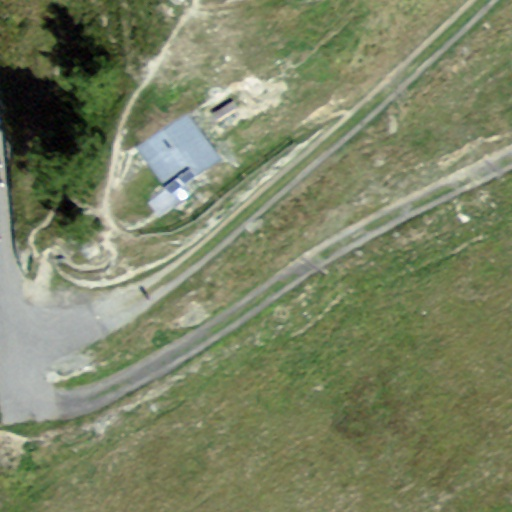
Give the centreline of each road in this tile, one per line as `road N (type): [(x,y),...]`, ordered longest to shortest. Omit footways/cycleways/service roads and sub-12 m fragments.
road 1 (track): [(10,343),(25,397),(95,393),(199,341),(389,218),(511,160)]
road 2 (track): [(478,0),(208,251),(118,311),(10,343)]
